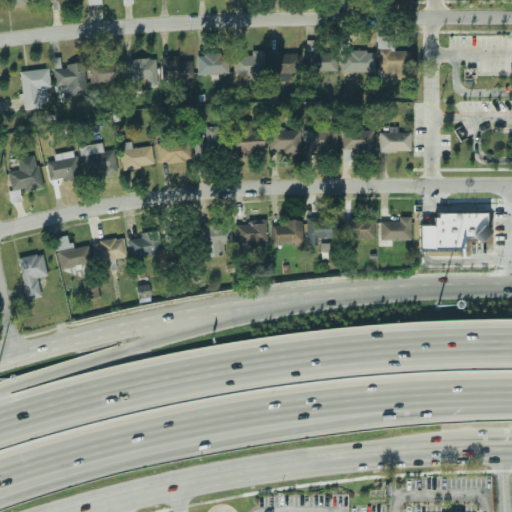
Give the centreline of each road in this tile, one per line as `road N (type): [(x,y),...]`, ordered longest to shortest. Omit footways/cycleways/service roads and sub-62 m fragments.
road 1 (motorway): [(0,507),(244,434),(416,415),(511,394)]
road 2 (motorway): [(0,476),(72,450),(267,406),(511,388)]
road 3 (motorway): [(511,349),(277,362),(96,400),(0,430)]
road 4 (primary): [(511,288),(302,296),(148,321),(0,360)]
road 5 (residential): [(511,184),(233,188),(0,227)]
road 6 (residential): [(511,16),(308,19),(0,39)]
road 7 (primary): [(69,511),(179,484),(349,457),(482,449)]
road 8 (motorway): [(302,296),(0,388)]
